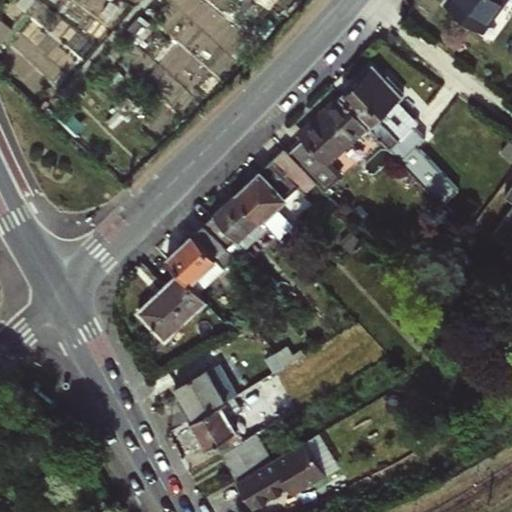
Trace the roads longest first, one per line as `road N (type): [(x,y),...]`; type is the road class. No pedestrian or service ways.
road 1 (tertiary): [(58,289),(351,0)]
road 2 (primary): [(58,289),(178,511)]
